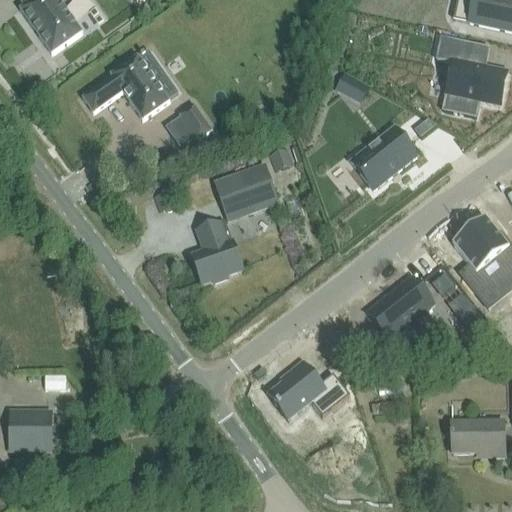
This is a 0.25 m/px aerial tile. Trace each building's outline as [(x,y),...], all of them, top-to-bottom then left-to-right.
[(16,0),(23,9),(19,12),(51,58),(82,36),(62,7),(71,0),(16,0)] [(474,0),(468,26),(511,35),(511,3),(504,2),(504,0),(474,0)] [(441,41),(436,63),(452,66),(442,114),(476,121),(479,106),(500,110),(507,76),(485,71),(489,51),(441,41)] [(137,59),(110,78),(111,80),(82,101),(93,117),(122,96),(142,124),(170,105),(137,59)] [(344,79),(338,89),(363,103),(369,92),(344,79)] [(179,118),(197,144),(212,134),(193,108),(179,118)] [(394,132),(351,166),(373,194),(416,160),(394,132)] [(286,152),(269,158),(274,172),(291,166),(286,152)] [(264,168),(214,186),(226,216),(229,223),(248,216),(277,206),(264,168)] [(164,218),(183,216),(181,199),(163,200),(164,218)] [(485,221),(452,247),(470,269),(460,277),(477,299),(504,277),(511,287),(511,250),(503,239),(500,240),(485,221)] [(197,234),(204,255),(191,259),(202,288),(213,284),(214,286),(227,282),(226,279),(242,273),(232,245),(227,246),(220,226),(197,234)] [(412,283),(373,314),(384,327),(387,325),(396,336),(432,308),(412,283)] [(283,387),(268,399),(288,424),(310,406),(322,421),(350,399),(333,378),(320,388),(305,370),(283,387)] [(51,415),(11,415),(10,452),(50,453),(51,415)] [(65,420),(57,420),(57,428),(65,428),(65,420)] [(504,461),(504,445),(504,425),(472,426),(452,426),(452,436),(450,436),(450,440),(452,440),(453,458),(488,457),(488,461),(504,461)]
